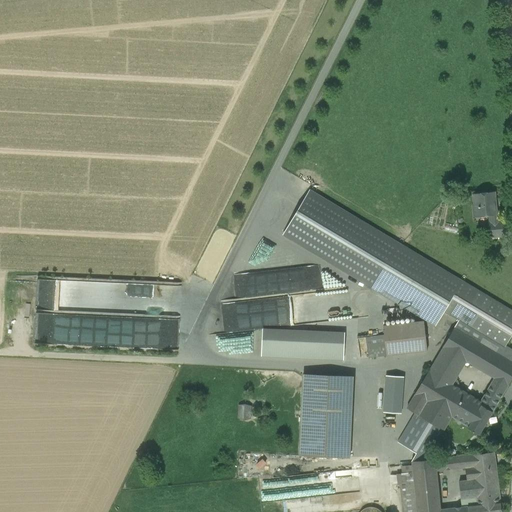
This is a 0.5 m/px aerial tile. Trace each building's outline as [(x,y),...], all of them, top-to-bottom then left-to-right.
[(511,334),(511,305),(310,189),(282,235),(435,327),(444,312),(458,320),(505,347),(511,334)] [(496,192),(472,194),(473,205),(471,205),(472,218),(488,216),(489,223),(498,222),(496,192)] [(498,222),(489,223),(490,239),(507,237),(505,221),(498,222)] [(511,350),(505,347),(458,320),(453,328),(511,362),(511,350)] [(423,321),(383,326),(384,335),(386,357),(427,352),(423,321)] [(511,362),(453,328),(406,408),(414,413),(444,431),(452,417),(469,427),(468,429),(479,435),(503,393),(511,378),(511,362)] [(343,360),(345,332),(262,329),(261,356),(343,360)] [(234,354),(254,354),(254,333),(233,333),(233,338),(227,338),(227,337),(210,337),(210,349),(222,349),(222,343),(234,343),(234,354)] [(384,335),(366,337),(368,359),(386,357),(384,335)] [(355,374),(301,372),(297,457),(351,460),(355,374)] [(403,377),(385,375),(383,413),(401,414),(403,377)] [(252,405),(238,404),(237,419),(251,420),(252,405)] [(415,453),(410,462),(427,460),(444,431),(414,413),(397,443),(415,453)] [(410,462),(397,464),(402,511),(499,511),(495,468),(493,453),(427,460),(410,462)]
